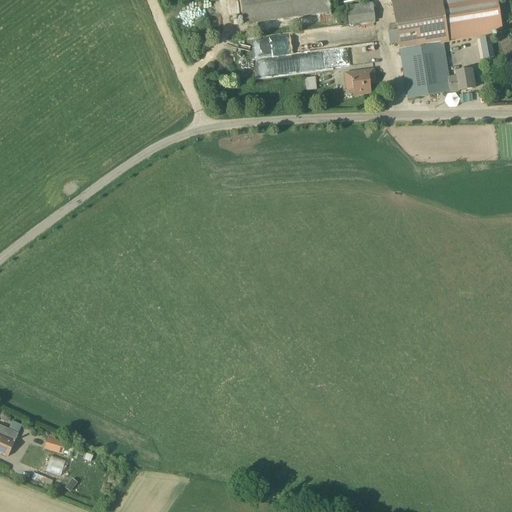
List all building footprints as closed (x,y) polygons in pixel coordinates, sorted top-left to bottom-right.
[(325,17),(330,17),(327,0),(238,0),(243,27),(247,26),(324,14),(325,17)] [(443,40),(502,31),(497,0),(394,0),(393,0),(408,99),(475,89),(472,70),(456,72),(458,82),(449,83),(443,40)] [(346,8),(348,26),(373,23),(371,4),(346,8)] [(305,18),(306,24),(324,21),(323,15),(305,18)] [(492,38),(480,40),(482,53),(494,51),(492,38)] [(343,74),(345,92),(352,92),(352,95),(359,94),(360,96),(370,95),(369,86),(375,85),(373,70),(343,74)] [(252,82),(251,74),(243,75),(245,83),(252,82)] [(314,78),(303,80),(305,92),(316,91),(314,78)] [(3,414),(0,415),(0,420),(5,423),(8,422),(10,419),(9,416),(3,414)] [(0,455),(7,458),(17,435),(0,426),(0,455)] [(49,433),(47,439),(46,439),(43,450),(61,456),(62,454),(76,459),(78,452),(64,447),(65,444),(55,441),(56,436),(53,435),(53,434),(49,433)] [(92,457),(84,454),(82,460),(89,463),(92,457)] [(59,476),(65,461),(50,455),(44,470),(59,476)] [(64,490),(69,494),(75,486),(70,482),(64,490)]
